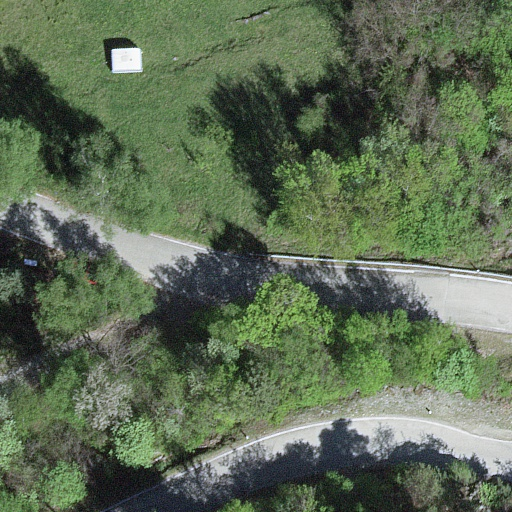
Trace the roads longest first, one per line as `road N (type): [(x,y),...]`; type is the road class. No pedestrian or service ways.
road 1 (unclassified): [(0,208),(138,262),(511,309)]
road 2 (unclassified): [(511,462),(357,442),(268,463),(174,511)]
